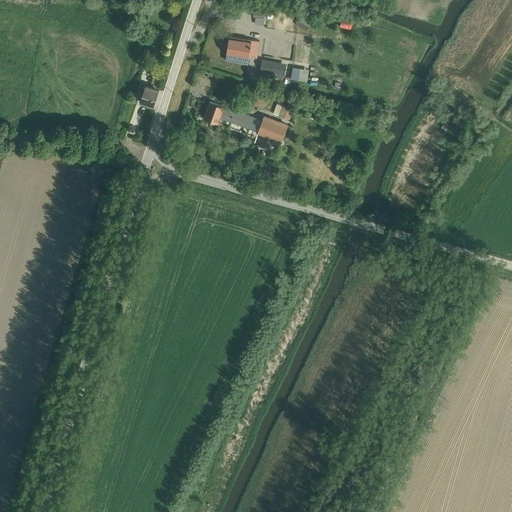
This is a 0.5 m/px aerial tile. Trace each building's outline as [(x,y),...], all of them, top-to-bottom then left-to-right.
[(254,11),(253,18),(255,18),(254,24),(264,25),(265,19),(273,19),(273,13),(254,11)] [(227,54),(250,58),(250,57),(249,57),(249,56),(257,57),(260,42),(229,37),(227,54)] [(250,58),(227,54),(226,61),(248,65),(250,58)] [(261,70),(260,75),(283,79),(284,74),(285,74),(287,64),(262,60),(260,70),(261,70)] [(293,68),(291,80),(307,82),(309,70),(308,70),(293,68)] [(154,73),(151,83),(159,86),(163,76),(154,73)] [(144,90),(140,102),(154,107),(159,90),(146,86),(147,84),(143,82),(141,89),(144,90)] [(210,102),(203,119),(219,124),(221,118),(258,132),(258,134),(282,143),(289,125),(264,116),(263,121),(210,102)] [(277,102),(273,114),(290,120),(294,109),(277,102)] [(447,120),(438,130),(448,140),(451,136),(455,140),(466,127),(459,121),(454,126),(447,120)]
